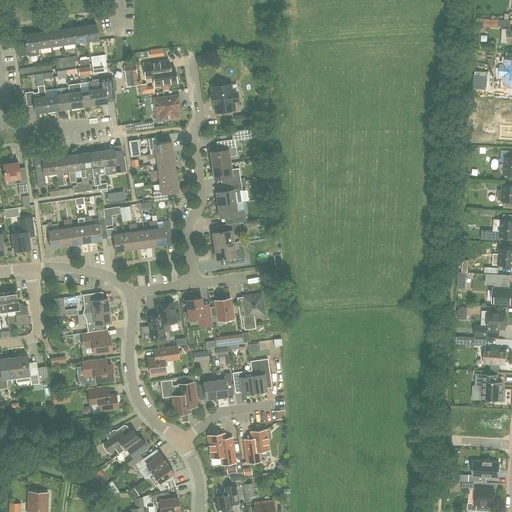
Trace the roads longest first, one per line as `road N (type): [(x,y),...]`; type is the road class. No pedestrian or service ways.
road 1 (residential): [(193,285),(187,231),(201,195),(191,59)]
road 2 (residential): [(182,443),(152,423),(131,388),(129,294)]
